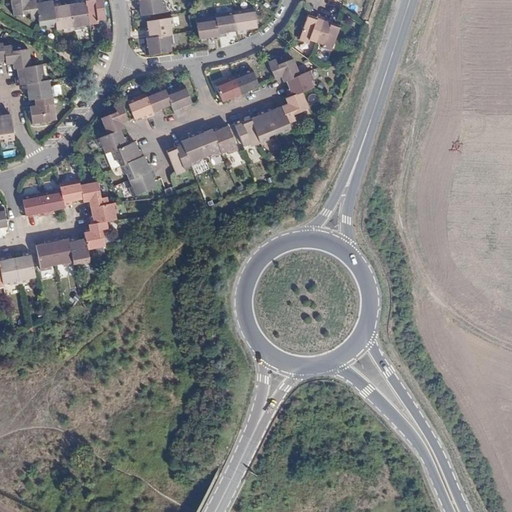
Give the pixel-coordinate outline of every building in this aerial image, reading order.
[(10,0),(14,16),(30,14),(31,20),(38,18),(35,0),(34,0),(29,1),(29,0),(10,0)] [(35,0),(38,18),(40,26),(46,25),(47,29),(56,27),(53,3),(52,1),(43,2),(42,0),(35,0)] [(90,25),(86,0),(77,0),(78,2),(69,4),(74,31),(83,29),(82,26),(90,25)] [(86,0),(90,25),(99,24),(99,20),(106,19),(102,0),(86,0)] [(158,0),(135,0),(136,8),(139,7),(141,16),(164,13),(162,5),(159,4),(158,0)] [(56,27),(57,30),(63,29),(64,33),(74,31),(69,4),(64,5),(61,5),(60,2),(53,3),(56,27)] [(237,29),(237,33),(247,32),(246,28),(257,26),(254,8),(234,12),(237,29)] [(215,15),(215,17),(218,35),(226,34),(225,31),(237,29),(234,12),(215,15)] [(309,39),(317,41),(325,17),(318,14),(317,17),(309,15),(301,39),(308,42),(309,39)] [(211,40),(218,38),(218,35),(215,17),(196,20),(198,38),(210,36),(211,40)] [(325,17),(317,41),(326,45),(325,48),(332,50),(340,25),(338,24),(333,22),(334,19),(325,17)] [(145,31),(146,39),(172,35),(171,27),(174,26),(173,18),(146,22),(148,30),(145,31)] [(172,35),(146,39),(147,47),(144,48),(145,56),(171,52),(170,44),(173,44),(172,35)] [(14,69),(16,68),(32,66),(29,49),(12,52),(11,45),(4,46),(6,62),(7,65),(13,64),(14,69)] [(286,81),(301,74),(294,58),(277,65),(274,60),(269,63),(274,79),(281,76),(283,82),(286,81)] [(16,85),(23,85),(42,81),(41,74),(44,73),(42,64),(32,66),(16,68),(18,78),(15,78),(16,85)] [(248,90),(250,90),(259,85),(252,68),(233,76),(242,96),(249,93),(248,90)] [(302,91),(315,86),(312,79),(314,77),(311,70),(301,74),(286,81),(289,88),(286,89),(289,96),(302,91)] [(242,96),(233,76),(215,83),(222,101),(231,97),(234,96),(235,99),(242,96)] [(35,100),(53,96),(56,96),(54,88),(51,88),(50,80),(42,81),(23,85),(24,92),(28,92),(29,100),(35,100)] [(185,82),(167,90),(172,103),(176,112),(184,109),(183,106),(186,105),(192,102),(185,82)] [(164,84),(145,92),(154,113),(161,110),(160,107),(164,106),(172,103),(167,90),(164,84)] [(309,108),(302,91),(289,96),(285,98),(287,103),(281,106),(288,122),(294,120),(292,114),(309,108)] [(128,99),(134,116),(135,117),(143,114),(146,112),(148,116),(154,113),(145,92),(128,99)] [(74,101),(78,105),(82,98),(78,95),(74,101)] [(35,105),(30,106),(33,124),(51,121),(49,105),(55,104),(53,96),(35,100),(35,105)] [(109,133),(122,128),(124,127),(122,120),(128,118),(121,102),(115,104),(118,110),(102,117),(109,133)] [(284,132),(291,129),(288,122),(281,106),(274,109),(272,106),(265,109),(275,133),(283,130),(284,132)] [(268,136),(275,133),(265,109),(257,113),(258,116),(251,119),(261,142),(269,139),(268,136)] [(15,141),(13,127),(10,114),(0,115),(0,114),(0,139),(4,139),(5,142),(15,141)] [(254,145),(261,142),(251,119),(244,122),(242,119),(235,122),(235,123),(245,146),(253,142),(254,145)] [(211,129),(221,153),(229,150),(231,153),(238,150),(228,126),(221,129),(219,126),(211,129)] [(106,152),(111,151),(131,142),(128,134),(125,135),(122,128),(109,133),(97,138),(100,146),(103,145),(106,152)] [(195,132),(205,156),(213,153),(214,156),(221,153),(211,129),(204,132),(202,129),(195,132)] [(182,141),(191,165),(199,163),(197,159),(205,156),(195,132),(187,135),(189,138),(182,141)] [(117,157),(120,165),(144,155),(141,147),(138,149),(135,141),(131,142),(111,151),(114,158),(117,157)] [(184,168),(191,165),(182,141),(174,144),(175,147),(168,151),(177,175),(185,172),(184,168)] [(126,171),(129,180),(153,170),(150,162),(147,163),(144,155),(120,165),(123,172),(126,171)] [(153,170),(129,180),(133,187),(130,188),(133,196),(157,185),(156,180),(155,178),(156,177),(153,170)] [(90,208),(108,204),(107,197),(100,198),(97,181),(80,185),(83,200),(83,203),(89,202),(90,208)] [(83,200),(80,185),(79,183),(60,187),(61,192),(64,207),(71,206),(71,203),(74,202),(83,200)] [(166,189),(168,196),(174,194),(172,187),(166,189)] [(64,208),(64,207),(61,192),(41,196),(46,216),(53,214),(53,211),(56,210),(64,208)] [(46,216),(41,196),(23,200),(26,216),(35,214),(37,214),(38,218),(46,216)] [(106,221),(116,219),(113,203),(108,204),(90,208),(91,217),(89,217),(90,225),(106,221)] [(85,238),(87,250),(105,247),(102,230),(108,229),(106,221),(90,225),(88,225),(89,231),(84,232),(85,238)] [(63,267),(73,265),(67,239),(58,240),(58,237),(51,239),(57,265),(62,264),(63,267)] [(67,239),(73,265),(79,264),(80,267),(90,265),(87,250),(85,238),(76,240),(75,237),(67,239)] [(50,266),(57,265),(51,239),(44,240),(44,243),(36,245),(38,256),(41,271),(51,269),(50,266)] [(15,258),(20,284),(29,282),(29,279),(36,277),(32,257),(31,251),(24,252),(24,256),(15,258)] [(11,285),(20,284),(15,258),(6,259),(5,256),(0,256),(0,268),(3,284),(11,282),(11,285)]
